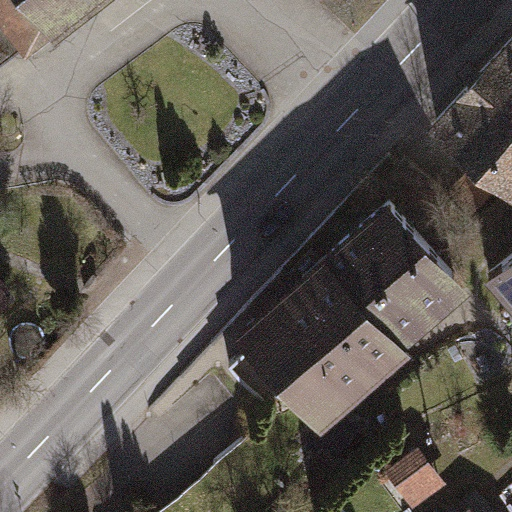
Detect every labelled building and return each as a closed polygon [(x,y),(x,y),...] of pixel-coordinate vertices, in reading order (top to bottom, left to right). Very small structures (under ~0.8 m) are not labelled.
[(0,0),(0,61),(83,0),(0,0)] [(511,35),(438,118),(511,184),(511,35)] [(466,284),(389,196),(326,251),(404,339),(466,284)] [(409,344),(404,339),(326,251),(224,341),(231,349),(222,356),(261,400),(282,381),(319,423),(409,344)] [(511,253),(490,271),(511,298),(511,253)] [(0,274),(0,298),(12,289),(0,274)] [(419,444),(386,466),(413,504),(445,482),(419,444)] [(487,511),(477,501),(463,511),(487,511)]
